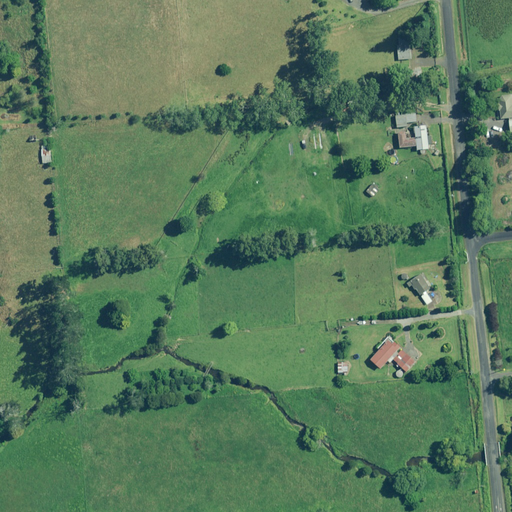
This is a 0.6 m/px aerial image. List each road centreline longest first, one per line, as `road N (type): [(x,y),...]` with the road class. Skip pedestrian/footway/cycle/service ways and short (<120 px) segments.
road 1 (unclassified): [(494,511),(465,242)]
road 2 (unclassified): [(465,242),(440,0)]
